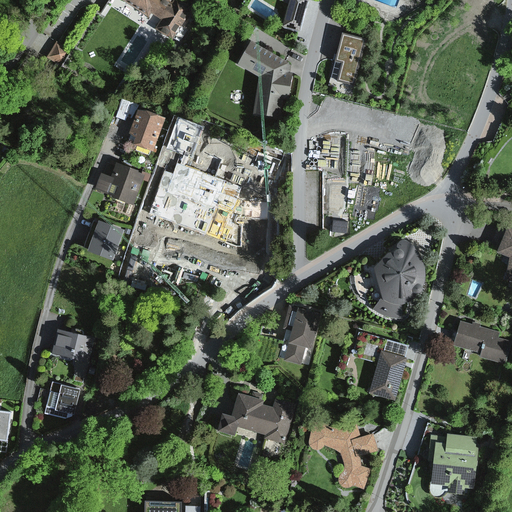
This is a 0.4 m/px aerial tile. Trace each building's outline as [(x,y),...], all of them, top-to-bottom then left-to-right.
[(120,0),(145,15),(148,12),(162,21),(156,30),(173,41),(193,9),(178,0),(174,0),(173,1),(171,0),(120,0)] [(289,0),(282,29),(299,33),(307,0),(289,0)] [(342,32),(336,60),(343,62),(339,79),(355,83),(366,37),(342,32)] [(57,42),(48,56),(60,64),(70,49),(57,42)] [(257,79),(254,116),(279,118),(281,99),(286,100),(288,78),(283,78),(284,66),(248,44),(235,65),(257,79)] [(123,100),(115,117),(125,122),(133,105),(123,100)] [(137,110),(127,142),(129,143),(154,151),(165,119),(137,110)] [(178,121),(168,148),(189,155),(199,129),(178,121)] [(154,151),(129,143),(124,158),(149,167),(154,151)] [(227,182),(171,162),(159,196),(213,215),(217,203),(237,210),(238,209),(240,202),(243,194),(225,188),(227,182)] [(113,180),(106,195),(131,206),(144,177),(116,165),(110,178),(113,180)] [(240,202),(238,209),(253,224),(253,216),(240,202)] [(253,224),(236,223),(235,251),(277,253),(279,218),(253,216),(253,224)] [(122,227),(95,219),(85,251),(112,259),(122,227)] [(511,228),(503,226),(495,251),(507,260),(500,279),(511,282),(511,228)] [(413,300),(416,295),(422,287),(423,269),(418,259),(412,248),(406,243),(399,242),(386,252),(377,261),(371,267),(373,276),(379,299),(372,309),(382,315),(393,319),(403,319),(400,305),(406,304),(413,300)] [(285,361),(300,364),(304,350),(310,352),(320,314),(289,306),(283,328),(290,330),(286,344),(289,345),(285,361)] [(480,358),(506,365),(511,344),(511,341),(500,338),(501,333),(468,324),(461,347),(481,353),(480,358)] [(93,339),(56,331),(51,355),(88,363),(93,339)] [(406,356),(379,348),(367,393),(394,400),(406,356)] [(73,417),(80,390),(50,382),(44,407),(55,409),(54,413),(73,417)] [(236,426),(266,433),(264,439),(287,444),(296,404),(273,399),(271,409),(262,407),(263,401),(235,395),(230,416),(221,414),(217,432),(234,436),(236,426)] [(6,441),(9,413),(0,411),(0,450),(7,452),(8,441),(6,441)] [(345,467),(341,475),(338,481),(341,485),(347,488),(353,487),(363,489),(369,469),(359,465),(361,455),(376,452),(371,435),(358,436),(356,426),(330,429),(327,423),(311,423),(308,437),(308,445),(315,449),(321,450),(324,445),(340,452),(345,467)] [(473,490),(478,451),(472,451),(474,436),(447,432),(446,440),(431,439),(428,460),(432,461),(430,486),(446,488),(445,495),(463,497),(464,489),(473,490)] [(203,511),(203,509),(182,508),(182,502),(142,501),(141,511),(203,511)]
